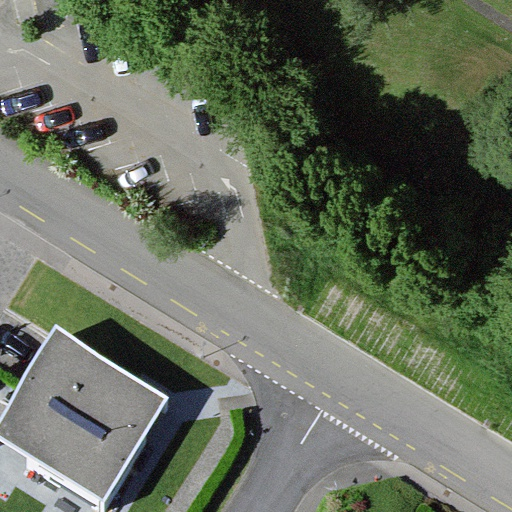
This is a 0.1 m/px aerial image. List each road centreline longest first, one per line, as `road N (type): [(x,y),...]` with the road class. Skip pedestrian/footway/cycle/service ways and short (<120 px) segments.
road 1 (residential): [(338,380),(0,159)]
road 2 (residential): [(511,485),(338,380)]
road 3 (residential): [(257,511),(338,380)]
